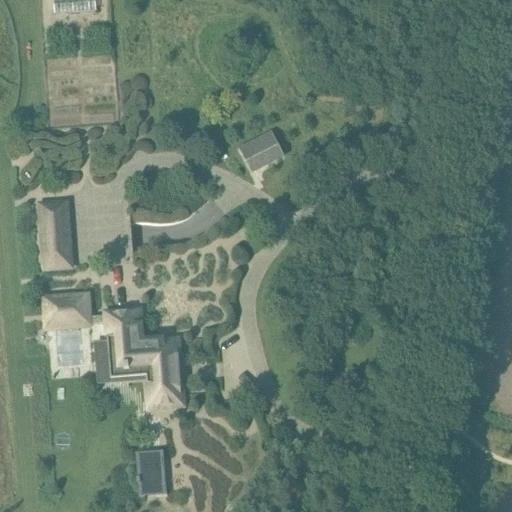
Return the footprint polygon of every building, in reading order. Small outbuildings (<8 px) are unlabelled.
[(53,0),(54,16),(100,14),(99,0),(53,0)] [(252,174),(280,159),(267,135),(239,149),(252,174)] [(68,203),(37,205),(41,274),(73,272),(68,203)] [(144,388),(146,410),(183,407),(178,342),(142,344),(140,313),(102,315),(103,318),(89,319),(87,298),(41,301),(43,334),(93,331),(93,325),(103,325),(104,339),(109,339),(111,380),(147,377),(148,387),(144,388)] [(169,495),(167,451),(140,452),(142,496),(169,495)]
